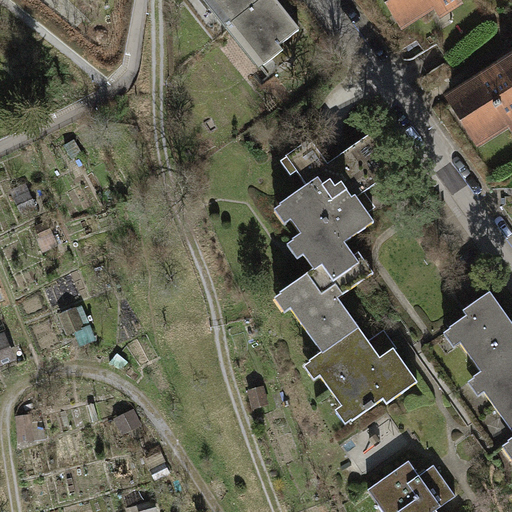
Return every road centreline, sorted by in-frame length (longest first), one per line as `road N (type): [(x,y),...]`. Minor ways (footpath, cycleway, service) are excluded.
road 1 (track): [(154,0),(162,146),(240,416),(277,511)]
road 2 (track): [(213,511),(132,390),(105,373),(68,370),(20,387),(3,406),(16,511)]
road 3 (residential): [(327,0),(511,259)]
